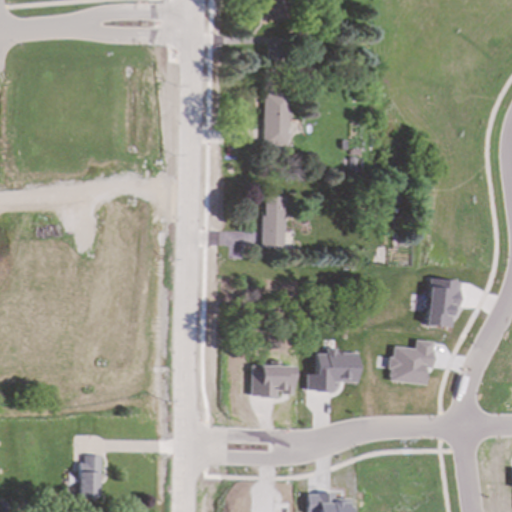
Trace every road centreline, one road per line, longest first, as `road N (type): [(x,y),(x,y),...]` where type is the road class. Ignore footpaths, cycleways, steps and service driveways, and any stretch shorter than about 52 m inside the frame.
road 1 (tertiary): [(183,511),(197,0)]
road 2 (residential): [(511,126),(504,153),(508,300),(473,354),(460,412),(463,511)]
road 3 (residential): [(274,454),(428,430),(511,433)]
road 4 (residential): [(197,29),(0,34)]
